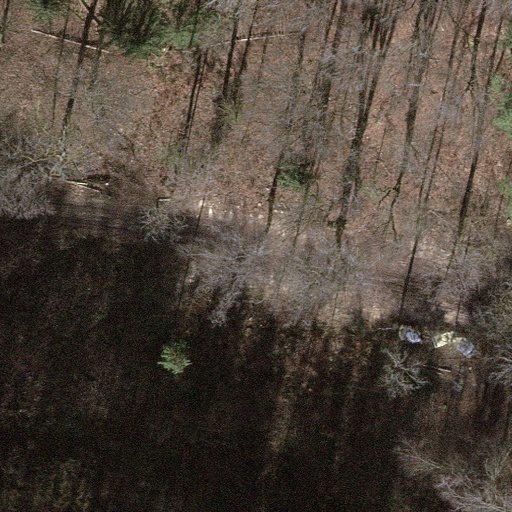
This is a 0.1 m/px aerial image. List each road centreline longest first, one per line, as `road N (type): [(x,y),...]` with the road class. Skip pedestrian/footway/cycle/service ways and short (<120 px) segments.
road 1 (track): [(0,198),(303,233),(467,271),(511,295)]
road 2 (track): [(467,271),(204,89),(126,0)]
